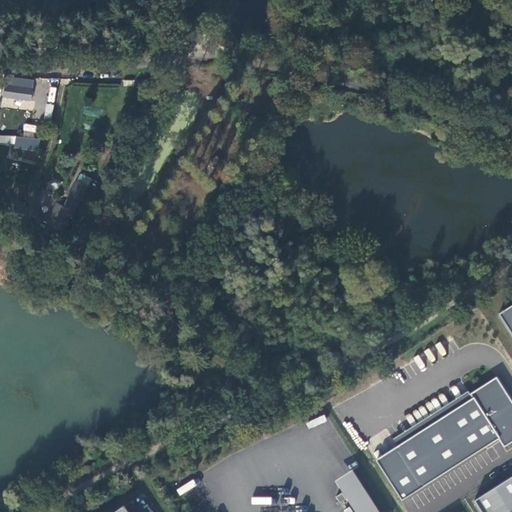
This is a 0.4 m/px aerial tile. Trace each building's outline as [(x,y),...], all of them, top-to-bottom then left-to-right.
[(31,99),(33,84),(33,80),(8,78),(8,87),(4,86),(3,96),(31,99)] [(51,119),(53,104),(46,104),(44,118),(51,119)] [(24,124),(23,134),(35,135),(36,125),(24,124)] [(38,148),(39,139),(16,137),(15,146),(38,148)] [(207,163),(213,167),(220,157),(215,153),(207,163)] [(51,214),(46,222),(63,229),(85,186),(77,181),(62,210),(58,217),(51,214)] [(55,206),(51,214),(58,217),(62,210),(55,206)] [(511,306),(499,315),(511,334),(511,306)] [(511,438),(511,402),(496,378),(470,395),(468,391),(393,438),(395,442),(373,456),(398,497),(399,497),(497,435),(503,444),(511,438)] [(378,511),(352,471),(335,482),(341,492),(345,498),(354,511),(378,511)] [(511,511),(511,476),(474,499),(482,511),(511,511)] [(180,495),(196,485),(192,480),(177,490),(180,495)] [(341,492),(335,496),(339,502),(345,498),(341,492)]
